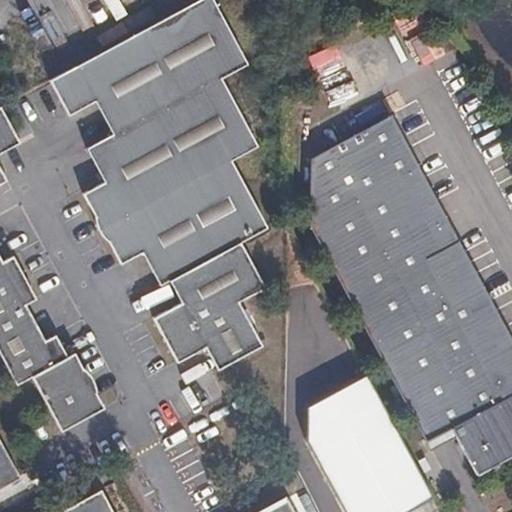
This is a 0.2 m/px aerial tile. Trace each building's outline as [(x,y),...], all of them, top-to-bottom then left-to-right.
[(249,86),(211,10),(57,93),(76,126),(104,112),(122,145),(95,158),(110,190),(84,204),(123,280),(151,266),(167,299),(178,293),(247,257),(273,243),(240,176),(257,167),(223,100),(249,86)] [(10,118),(0,123),(0,197),(14,190),(1,167),(28,152),(10,118)] [(306,233),(426,448),(451,434),(477,480),(511,460),(511,344),(388,121),(307,166),(306,233)] [(0,257),(0,344),(27,395),(40,387),(70,442),(110,420),(82,366),(76,369),(65,347),(54,351),(35,315),(44,310),(21,265),(7,273),(0,257)] [(272,302),(247,257),(178,293),(189,314),(179,319),(161,329),(185,376),(203,367),(214,361),(226,384),(269,360),(246,316),(272,302)] [(397,511),(435,493),(368,376),(306,405),(311,444),(347,511),(397,511)] [(0,502),(34,485),(0,421),(0,502)] [(119,511),(113,500),(90,511),(119,511)]
